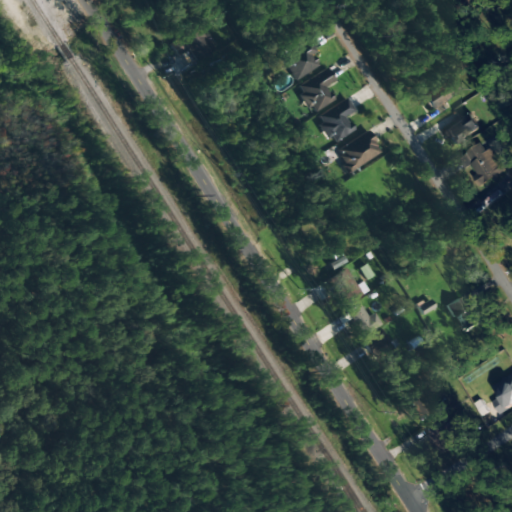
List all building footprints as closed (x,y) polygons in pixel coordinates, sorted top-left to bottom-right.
[(176,56),(187,49),(195,61),(214,49),(198,25),(168,44),(176,56)] [(314,52),(307,40),(279,58),(293,81),(317,66),(310,54),(314,52)] [(324,87),(333,82),(326,69),(293,86),(305,107),(308,105),(312,112),(332,101),(324,87)] [(427,107),(458,94),(452,80),(421,93),(427,107)] [(330,144),(351,130),(343,117),(353,111),(345,98),(314,118),(330,144)] [(442,126),(448,142),(478,132),(472,115),(442,126)] [(379,153),(365,131),(333,152),(347,173),(379,153)] [(480,187),(505,170),(490,148),(486,151),(480,142),(459,156),(480,187)] [(342,306),(366,291),(360,282),(354,286),(344,270),(326,281),(342,306)] [(471,299),(468,293),(447,304),(462,332),(479,323),(467,301),(471,299)] [(372,313),(366,317),(357,304),(344,312),(360,337),(380,325),(372,313)] [(380,366),(397,354),(380,329),(362,341),(380,366)] [(456,431),(446,415),(424,428),(440,455),(458,444),(452,433),(456,431)]
